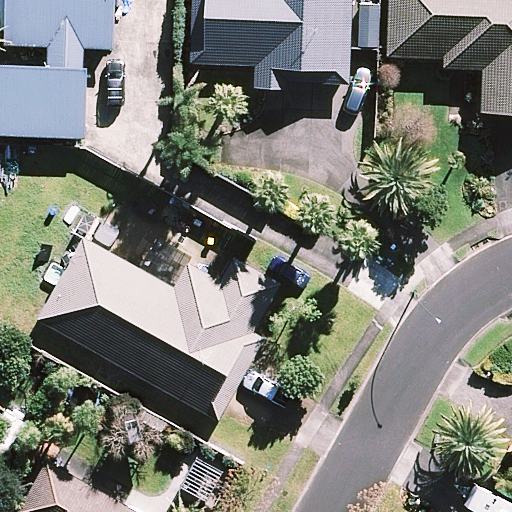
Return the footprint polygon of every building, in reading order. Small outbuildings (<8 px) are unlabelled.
[(91,56),(119,57),(121,0),(11,0),(9,52),(53,54),(52,75),(0,72),(0,140),(89,145),(92,77),(90,77),(91,56)] [(360,18),(360,0),(199,0),(196,71),(262,74),(261,95),(297,96),(297,80),(309,81),(309,91),(357,93),(360,18)] [(511,0),(396,0),(393,63),(450,66),(449,75),(488,77),(486,119),(511,120),(511,0)] [(46,327),(225,428),(271,347),(261,341),(288,292),(240,265),(227,287),(194,268),(179,294),(93,245),(46,327)] [(129,511),(53,469),(28,511),(129,511)]
